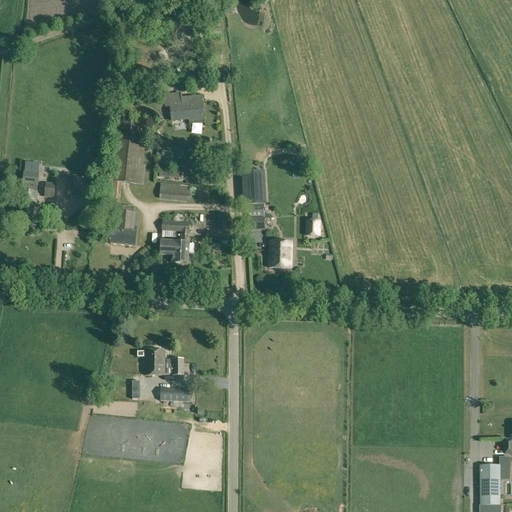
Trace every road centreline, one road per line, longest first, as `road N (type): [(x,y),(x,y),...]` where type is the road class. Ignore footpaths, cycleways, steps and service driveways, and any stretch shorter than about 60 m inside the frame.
road 1 (track): [(240,305),(217,0)]
road 2 (tertiary): [(511,314),(233,305)]
road 3 (tertiary): [(233,305),(0,290)]
road 4 (unclassified): [(232,511),(233,305)]
road 5 (track): [(136,0),(134,9),(15,46)]
